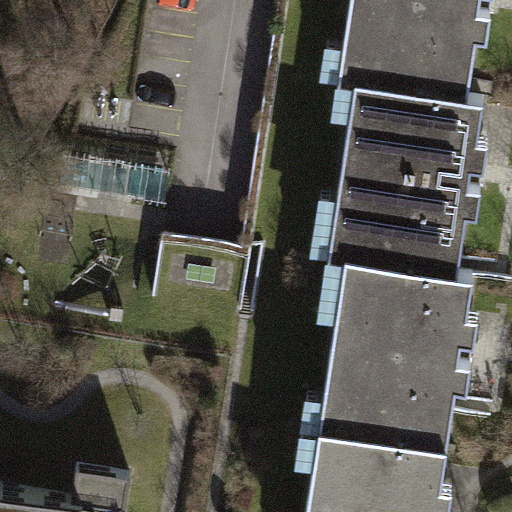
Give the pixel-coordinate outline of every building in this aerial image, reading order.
[(352,0),(345,50),(325,47),(321,77),(340,80),(467,99),(475,39),(487,41),(491,15),(479,13),(481,0),(352,0)] [(467,99),(340,80),(334,122),(353,125),(342,198),(322,195),(314,253),(329,255),(460,274),(469,213),(480,215),(484,189),(472,188),(475,166),(489,168),(493,143),(479,141),(485,101),(467,99)] [(248,250),(163,238),(153,302),(239,315),(248,250)] [(460,274),(329,255),(320,315),(338,318),(326,399),(307,396),(302,427),(448,448),(456,388),(469,390),(472,364),(461,363),(464,341),(478,343),(481,319),(467,317),(473,276),(460,274)] [(448,448),(302,427),(296,469),(315,471),(308,511),(451,511),(455,490),(442,488),(448,448)] [(0,511),(115,511),(124,463),(76,455),(71,483),(0,470),(0,511)]
